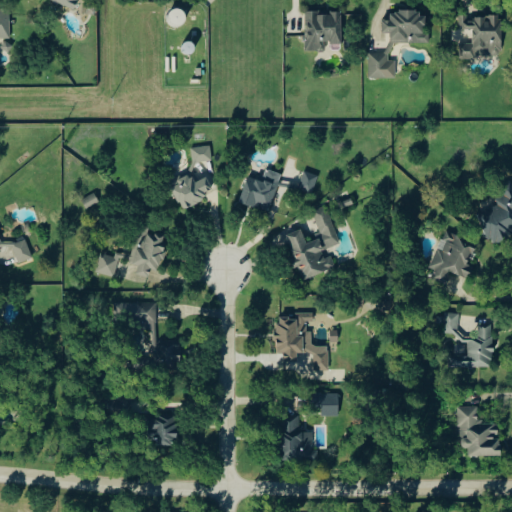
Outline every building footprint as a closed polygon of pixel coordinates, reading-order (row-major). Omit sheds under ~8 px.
[(51,0),(76,10),(80,0),(51,0)] [(0,40),(11,40),(11,12),(1,12),(1,4),(0,3),(0,40)] [(370,78),(396,78),(396,60),(392,60),(392,43),(429,42),(428,12),(391,12),(391,20),(383,20),(384,34),(390,34),(390,53),(370,53),(370,78)] [(343,43),(343,13),(307,13),(307,51),(326,51),(326,43),(343,43)] [(460,58),(503,57),(503,17),(468,18),(468,15),(460,15),(460,30),(473,30),(473,44),(460,44),(460,58)] [(213,159),(211,145),(193,147),(195,162),(213,159)] [(181,206),(217,193),(204,160),(193,164),(195,172),(171,181),(181,206)] [(248,175),(241,202),(272,210),(282,172),(267,168),(264,180),(248,175)] [(313,194),(320,175),(305,170),(299,189),(313,194)] [(499,206),(480,212),(491,242),(511,234),(511,179),(501,183),(505,195),(497,198),(499,206)] [(101,202),(97,192),(83,198),(87,208),(101,202)] [(340,244),(329,206),(314,210),(322,237),(307,242),(303,229),(287,233),(298,267),(301,266),(304,278),(336,268),(332,255),(326,257),(323,249),(340,244)] [(133,255),(117,251),(116,255),(101,252),(97,272),(116,276),(120,260),(139,264),(137,274),(150,277),(152,268),(161,270),(168,236),(149,232),(150,228),(140,225),(133,255)] [(432,267),(436,269),(434,276),(448,280),(451,271),(472,277),(476,266),(470,264),(478,241),(445,230),(432,267)] [(3,244),(0,233),(0,261),(1,263),(7,262),(6,256),(16,253),(19,262),(33,258),(27,237),(3,244)] [(380,311),(390,308),(389,300),(378,303),(380,311)] [(157,303),(115,302),(115,309),(131,309),(131,321),(138,321),(138,329),(157,329),(157,303)] [(330,369),(329,345),(314,345),(313,330),(308,330),(308,321),(315,321),(315,312),(297,312),(297,316),(277,316),(278,352),(286,352),(286,361),(299,360),(299,353),(314,352),(315,370),(330,369)] [(495,365),(492,322),(479,322),(480,335),(461,336),(459,313),(440,314),(441,334),(458,333),(458,342),(469,341),(470,355),(452,356),(452,367),(495,365)] [(160,367),(182,367),(181,340),(160,340),(160,367)] [(340,415),(341,393),(312,392),(312,406),(323,407),(323,415),(340,415)] [(470,455),(502,455),(502,436),(500,436),(500,422),(479,422),(479,406),(460,406),(460,448),(470,448),(470,455)] [(301,415),(282,415),(282,460),(319,460),(319,449),(313,449),(313,431),(301,431),(301,415)] [(149,433),(157,432),(157,443),(179,443),(178,416),(148,416),(149,433)]
